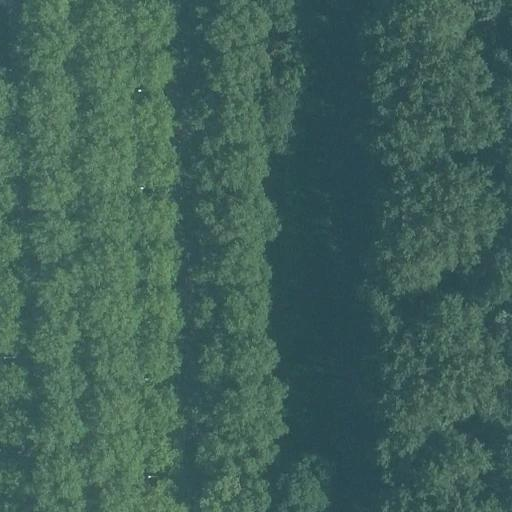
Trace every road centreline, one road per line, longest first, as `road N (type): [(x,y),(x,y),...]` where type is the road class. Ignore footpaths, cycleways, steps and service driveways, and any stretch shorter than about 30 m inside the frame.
road 1 (tertiary): [(149,511),(128,0)]
road 2 (tertiary): [(22,0),(36,511)]
